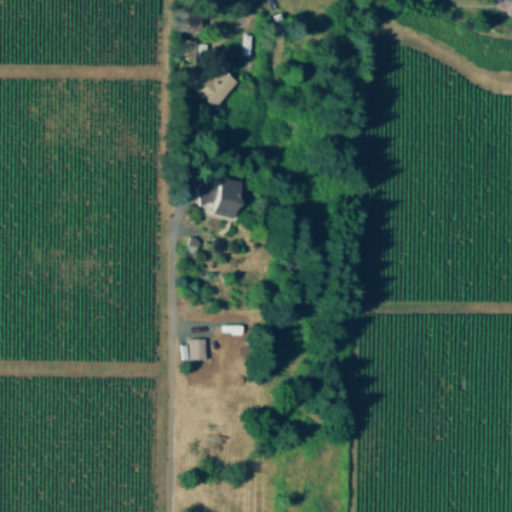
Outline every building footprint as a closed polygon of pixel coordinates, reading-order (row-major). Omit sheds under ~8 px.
[(182,30),(200,29),(200,14),(182,14),(182,30)] [(209,108),(231,82),(217,69),(207,80),(192,66),(179,81),(209,108)] [(211,212),(233,217),(240,180),(212,174),(208,193),(200,191),(198,202),(207,204),(210,192),(215,193),(211,212)] [(185,250),(194,253),(199,238),(189,235),(185,250)] [(187,337),(188,358),(205,357),(205,337),(187,337)]
